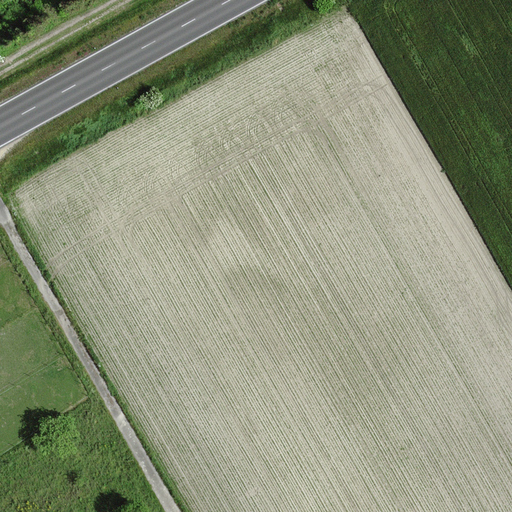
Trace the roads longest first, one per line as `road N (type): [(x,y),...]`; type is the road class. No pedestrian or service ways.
road 1 (track): [(172,511),(0,209)]
road 2 (secondary): [(0,125),(228,0)]
